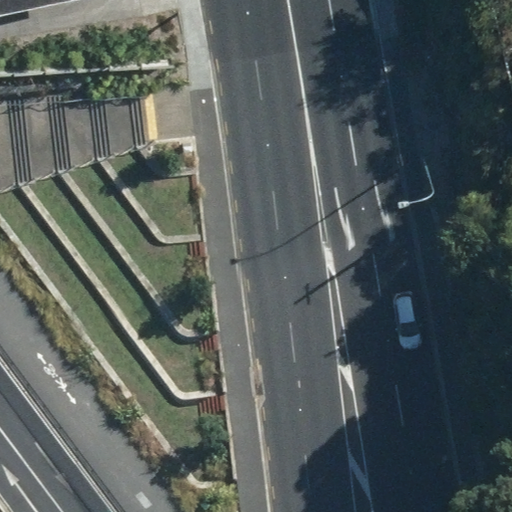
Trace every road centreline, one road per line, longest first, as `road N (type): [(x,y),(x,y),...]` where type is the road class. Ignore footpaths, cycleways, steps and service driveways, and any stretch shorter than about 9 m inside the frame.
road 1 (tertiary): [(302,125),(379,331),(421,511)]
road 2 (tertiary): [(320,511),(295,319),(302,125)]
road 3 (tertiary): [(281,0),(302,125)]
